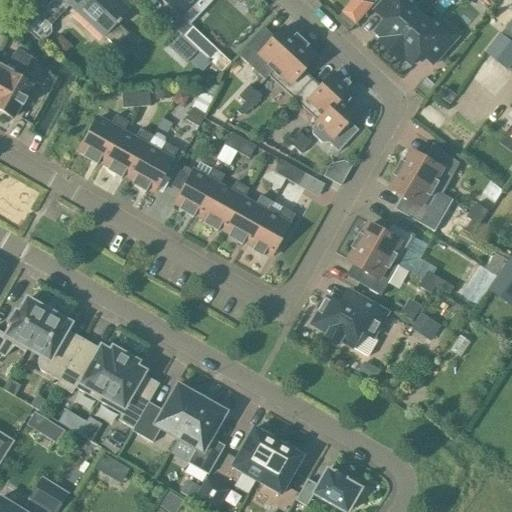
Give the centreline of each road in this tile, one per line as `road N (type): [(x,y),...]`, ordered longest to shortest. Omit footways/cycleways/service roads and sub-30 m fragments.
road 1 (residential): [(290,0),(399,105),(281,310),(0,153)]
road 2 (residential): [(396,511),(405,479),(397,466),(0,241)]
